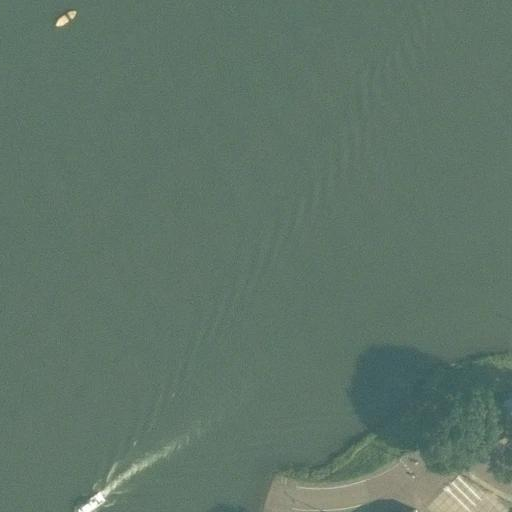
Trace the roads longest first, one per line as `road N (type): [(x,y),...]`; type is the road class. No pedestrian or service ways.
road 1 (tertiary): [(261,496),(337,498),(398,485)]
road 2 (tertiary): [(511,479),(481,461),(398,485)]
